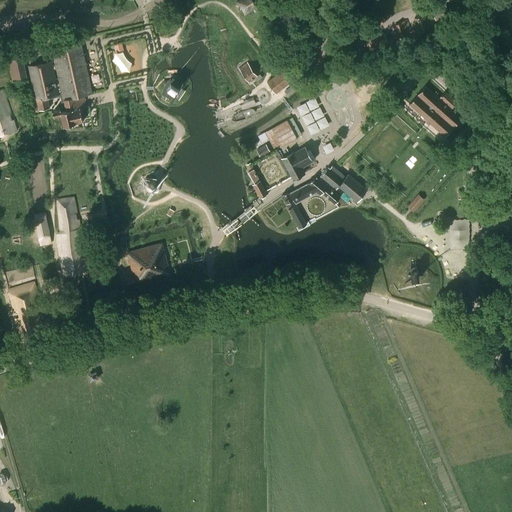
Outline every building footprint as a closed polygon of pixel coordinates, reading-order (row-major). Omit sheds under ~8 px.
[(244,16),(257,8),(252,0),(240,0),(236,2),(244,16)] [(431,11),(435,21),(449,16),(445,5),(431,11)] [(413,18),(419,34),(430,30),(424,14),(413,18)] [(406,20),(393,26),(398,38),(411,32),(406,20)] [(384,44),(388,43),(384,33),(381,35),(379,32),(365,37),(371,53),(385,48),(384,44)] [(121,44),(113,46),(115,53),(123,51),(121,44)] [(51,61),(29,66),(39,111),(50,109),(48,100),(61,97),(63,109),(53,111),(54,116),(61,115),(64,126),(82,122),(80,110),(79,107),(85,106),(83,95),(91,93),(81,45),(53,51),(56,65),(52,65),(51,61)] [(334,51),(322,51),(322,63),(333,63),(334,51)] [(6,57),(7,62),(12,80),(27,77),(22,53),(6,57)] [(250,81),(257,76),(247,62),(238,68),(248,83),(250,81)] [(292,80),(283,69),(266,82),(270,86),(275,93),(292,80)] [(172,95),(174,95),(175,95),(176,94),(177,93),(178,92),(179,90),(179,89),(179,88),(179,86),(178,85),(177,84),(176,83),(175,82),(174,82),(172,82),(171,82),(170,82),(169,83),(168,84),(167,85),(166,86),(166,88),(166,89),(166,90),(167,92),(168,93),(169,94),(170,94),(171,95),(172,95)] [(425,86),(408,105),(426,121),(426,123),(428,125),(430,125),(444,137),(445,136),(451,142),(459,133),(453,127),(461,118),(451,109),(439,98),(425,86)] [(0,136),(3,135),(17,131),(14,120),(12,121),(3,89),(0,90),(0,136)] [(445,91),(439,98),(451,109),(457,102),(445,91)] [(319,129),(328,126),(318,96),(309,99),(319,129)] [(308,134),(318,131),(308,102),(299,105),(308,134)] [(274,150),(296,138),(287,120),(258,136),(261,142),(268,138),(274,150)] [(511,140),(503,140),(498,179),(511,180),(511,140)] [(256,149),(260,158),(270,152),(266,144),(256,149)] [(280,158),(291,177),(292,180),(305,173),(302,168),(314,162),(305,146),(293,152),(293,151),(280,158)] [(250,162),(246,164),(250,171),(248,172),(254,183),(260,180),(254,169),(250,162)] [(338,187),(345,192),(357,202),(367,190),(348,174),(345,176),(331,165),(330,168),(328,166),(322,173),(320,176),(336,189),(338,187)] [(146,179),(143,184),(145,188),(145,189),(150,192),(155,190),(158,185),(158,184),(156,180),(156,179),(151,177),(146,179)] [(292,191),(290,193),(296,204),(298,202),(316,193),(320,196),(321,194),(334,204),(340,197),(317,177),(306,184),(292,191)] [(260,180),(254,183),(252,185),(259,198),(267,194),(260,180)] [(299,210),(296,204),(290,193),(281,195),(299,229),(307,224),(299,210)] [(418,194),(407,207),(414,212),(424,200),(418,194)] [(57,251),(62,275),(90,270),(90,269),(92,269),(91,264),(89,264),(88,261),(91,261),(89,251),(84,252),(82,248),(85,247),(83,237),(82,228),(80,229),(79,220),(77,219),(76,214),(77,212),(74,197),(56,199),(59,231),(55,234),(57,251)] [(38,238),(50,235),(46,217),(34,219),(38,238)] [(162,242),(126,252),(129,264),(132,276),(126,278),(129,289),(136,287),(136,285),(171,276),(165,256),(162,242)] [(411,270),(410,280),(418,281),(419,271),(411,270)] [(49,291),(58,290),(56,276),(47,278),(49,291)] [(35,281),(8,289),(8,292),(13,313),(17,312),(18,318),(14,319),(19,338),(42,332),(38,319),(42,318),(35,281)] [(97,371),(87,374),(90,382),(99,379),(97,371)]
